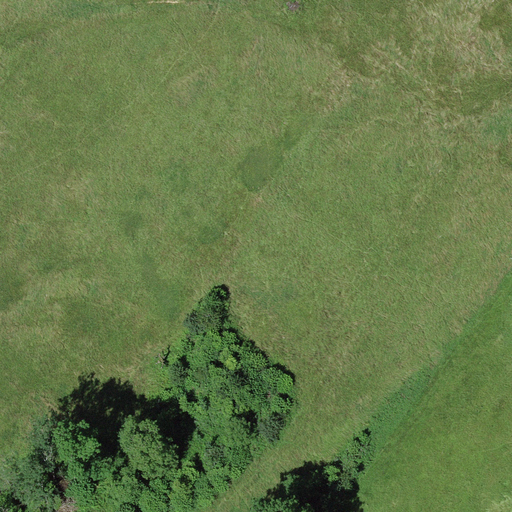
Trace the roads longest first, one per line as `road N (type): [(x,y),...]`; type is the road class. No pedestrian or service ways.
road 1 (track): [(395,87),(271,18),(229,2),(191,0)]
road 2 (track): [(145,0),(84,13),(0,55)]
